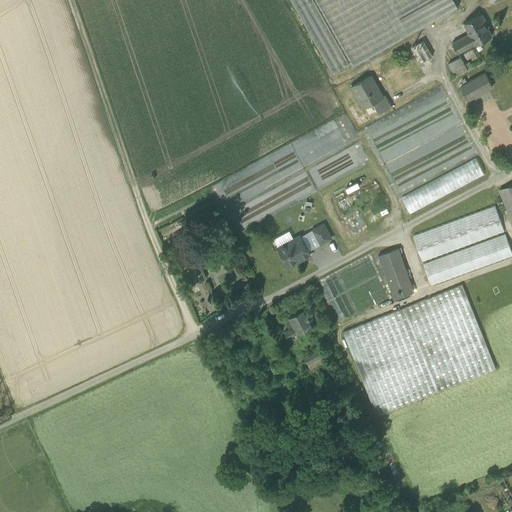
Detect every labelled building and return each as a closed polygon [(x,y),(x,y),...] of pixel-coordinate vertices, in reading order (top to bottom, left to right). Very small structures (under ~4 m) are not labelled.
[(349,64),(312,0),(290,0),(332,73),(349,64)] [(453,0),(315,0),(353,67),(458,7),(453,0)] [(481,14),(464,23),(470,34),(476,44),(476,45),(491,36),(485,24),(486,23),(481,14)] [(470,34),(452,43),(458,54),(476,44),(470,34)] [(433,56),(424,40),(412,47),(421,63),(433,56)] [(461,57),(448,64),(455,76),(467,70),(461,57)] [(485,75),(461,87),(467,100),(473,97),(474,99),(480,96),(479,94),(492,87),(485,75)] [(371,76),(352,87),(364,108),(372,103),(374,107),(384,102),(383,101),(382,98),(383,97),(371,76)] [(387,99),(383,101),(384,102),(374,107),(379,115),(392,107),(387,99)] [(401,196),(411,214),(486,174),(476,156),(401,196)] [(374,182),(333,205),(340,219),(382,196),(374,182)] [(511,197),(508,187),(499,190),(511,222),(511,197)] [(494,206),(412,236),(422,262),(504,232),(494,206)] [(324,224),(313,230),(320,244),(331,238),(324,224)] [(313,230),(300,236),(310,254),(333,242),(331,238),(320,244),(313,230)] [(511,253),(505,234),(422,264),(431,286),(511,255),(511,253)] [(300,236),(279,248),(288,266),(310,254),(300,236)] [(398,248),(378,255),(394,300),(414,293),(398,248)] [(462,285),(342,333),(376,417),(495,370),(462,285)] [(304,309),(289,317),(294,326),(297,333),(298,334),(314,325),(304,309)] [(294,326),(290,320),(285,323),(289,329),(294,326)] [(289,329),(284,332),(288,339),(297,333),(294,326),(289,329)] [(317,352),(304,358),(308,365),(320,358),(319,356),(317,352)] [(320,358),(308,365),(312,374),(325,368),(320,358)] [(325,390),(332,406),(352,396),(345,380),(325,390)]
